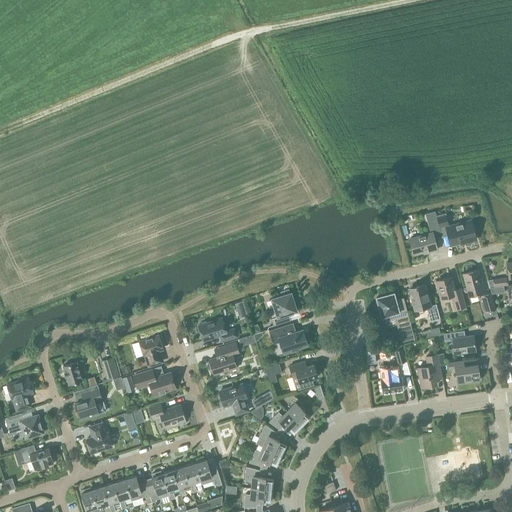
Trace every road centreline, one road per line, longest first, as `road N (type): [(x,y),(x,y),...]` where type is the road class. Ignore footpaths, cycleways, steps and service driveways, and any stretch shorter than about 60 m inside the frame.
road 1 (residential): [(78,476),(39,353),(50,334),(97,334),(154,313),(167,316),(205,434)]
road 2 (residential): [(511,246),(350,292),(365,416)]
road 3 (residential): [(498,398),(365,416)]
road 4 (residential): [(78,476),(205,434)]
road 5 (residential): [(365,416),(318,445),(301,478),(298,511)]
